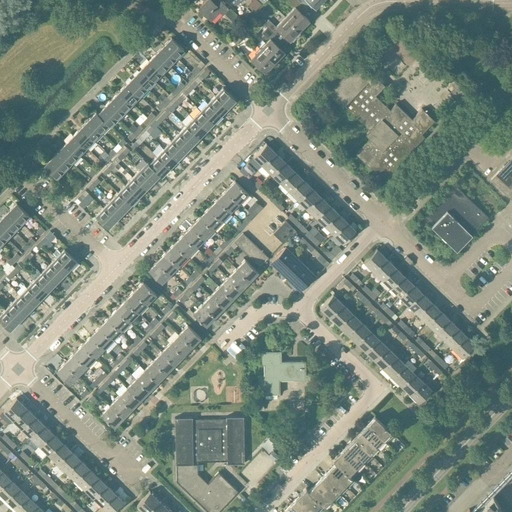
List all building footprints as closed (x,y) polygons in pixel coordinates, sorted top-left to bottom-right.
[(222,15),(229,9),(219,0),(216,0),(214,3),(210,0),(205,0),(198,8),(210,20),(219,12),(222,15)] [(256,0),(254,0),(249,5),(255,11),(261,5),(256,0)] [(309,20),(301,13),(305,8),(296,0),(286,0),(294,7),(284,17),(299,30),(309,20)] [(322,0),(296,0),(305,8),(310,4),(315,8),(322,0)] [(260,10),(254,15),(261,22),(266,16),(260,10)] [(228,11),(224,15),(230,22),(235,17),(228,11)] [(299,30),(284,17),(275,26),(268,19),(263,24),(266,27),(277,37),(281,33),(289,40),(299,30)] [(280,48),(274,43),(278,38),(277,37),(266,27),(261,33),(268,40),(260,48),(274,62),(275,61),(275,60),(283,52),(280,48)] [(236,45),(245,34),(240,29),(230,39),(236,45)] [(390,31),(368,54),(405,90),(464,89),(463,57),(417,58),(390,31)] [(183,50),(170,37),(163,45),(176,57),(183,50)] [(176,57),(163,45),(156,52),(169,65),(176,57)] [(274,62),(260,48),(250,58),(260,69),(261,68),(264,72),(273,63),(274,62)] [(169,65),(156,52),(148,60),(161,73),(169,65)] [(161,73),(148,60),(141,68),(154,80),(161,73)] [(421,133),(434,119),(422,108),(412,118),(396,103),(390,109),(375,95),(385,85),(371,72),(369,74),(356,61),(343,74),(337,68),(324,82),(330,88),(327,91),(342,106),(343,105),(369,130),(365,134),(369,138),(355,153),(379,177),(382,173),(392,184),(405,171),(397,164),(424,136),(421,133)] [(154,80),(141,68),(134,75),(146,88),(154,80)] [(203,78),(208,73),(204,70),(199,75),(203,78)] [(189,80),(194,75),(191,71),(185,77),(189,80)] [(146,88),(134,75),(126,83),(139,96),(146,88)] [(139,96),(126,83),(119,91),(132,103),(139,96)] [(188,93),(193,88),(189,85),(184,90),(188,93)] [(174,95),(179,90),(176,87),(171,92),(174,95)] [(235,99),(222,87),(215,95),(227,107),(235,99)] [(132,103),(119,91),(111,98),(124,111),(132,103)] [(227,107),(215,95),(207,102),(220,115),(227,107)] [(124,111),(111,98),(104,106),(117,119),(124,111)] [(173,109),(178,104),(175,100),(170,105),(173,109)] [(159,110),(164,105),(161,102),(156,107),(159,110)] [(220,115),(207,102),(200,110),(213,122),(220,115)] [(117,119),(104,106),(97,113),(107,124),(109,126),(117,119)] [(213,122),(200,110),(192,118),(205,130),(213,122)] [(163,119),(168,114),(165,111),(160,116),(163,119)] [(107,124),(97,113),(95,112),(87,120),(100,132),(107,124)] [(149,121),(154,116),(151,112),(146,117),(149,121)] [(158,124),(163,119),(160,116),(155,120),(158,124)] [(145,125),(149,121),(146,117),(141,122),(145,125)] [(205,130),(192,118),(185,125),(198,138),(205,130)] [(100,132),(87,120),(80,127),(93,140),(100,132)] [(198,138),(185,125),(178,133),(190,145),(198,138)] [(148,134),(153,129),(150,126),(145,131),(148,134)] [(93,140),(80,127),(73,135),(85,147),(93,140)] [(135,136),(139,131),(136,128),(131,133),(135,136)] [(190,145),(178,133),(170,141),(183,153),(190,145)] [(85,147),(73,135),(65,143),(78,155),(85,147)] [(121,147),(125,142),(122,139),(117,144),(121,147)] [(133,150),(138,145),(135,141),(130,146),(133,150)] [(183,153),(170,141),(163,148),(175,161),(183,153)] [(78,155),(65,143),(58,150),(71,163),(78,155)] [(261,165),(275,152),(266,143),(252,157),(261,165)] [(175,161),(163,148),(155,156),(168,168),(175,161)] [(111,157),(116,152),(112,149),(107,154),(111,157)] [(71,163),(58,150),(50,158),(63,170),(71,163)] [(119,160),(124,155),(121,152),(116,157),(119,160)] [(270,174),(284,160),(275,152),(261,165),(270,174)] [(168,168),(155,156),(148,163),(159,174),(161,176),(168,168)] [(511,200),(511,156),(490,179),(511,200)] [(63,170),(50,158),(43,166),(56,178),(63,170)] [(279,183),(293,169),(284,160),(270,174),(279,183)] [(110,171),(114,166),(111,162),(106,167),(110,171)] [(159,174),(148,163),(147,162),(139,170),(152,182),(159,174)] [(96,172),(101,167),(98,164),(93,169),(96,172)] [(105,176),(110,171),(106,167),(102,172),(105,176)] [(248,173),(242,167),(239,171),(245,176),(248,173)] [(288,191),(301,178),(293,169),(279,183),(288,191)] [(152,182),(139,170),(131,177),(144,190),(152,182)] [(144,190),(131,177),(124,185),(137,197),(144,190)] [(95,186),(100,181),(96,178),(91,183),(95,186)] [(297,200),(310,186),(301,178),(288,191),(297,200)] [(81,188),(86,182),(83,179),(78,184),(81,188)] [(260,185),(254,179),(251,182),(257,188),(260,185)] [(248,193),(234,180),(226,189),(239,202),(248,193)] [(487,216),(453,183),(422,215),(432,225),(432,226),(436,230),(436,229),(442,234),(440,236),(444,240),(446,238),(456,248),(487,216)] [(137,197),(124,185),(117,192),(129,205),(137,197)] [(266,190),(260,185),(257,188),(263,194),(266,190)] [(306,209),(319,195),(310,186),(297,200),(306,209)] [(239,202),(226,189),(217,198),(231,211),(239,202)] [(129,205),(117,192),(109,200),(122,212),(129,205)] [(315,217),(328,204),(319,195),(306,209),(315,217)] [(278,202),(272,196),(269,200),(275,205),(278,202)] [(231,211),(217,198),(208,207),(222,220),(231,211)] [(122,212),(109,200),(102,208),(115,220),(122,212)] [(29,215),(16,202),(8,210),(21,223),(29,215)] [(255,202),(247,210),(253,216),(256,213),(262,207),(259,204),(258,205),(255,202)] [(284,207),(278,202),(275,205),(280,211),(284,207)] [(324,226),(337,212),(328,204),(315,217),(324,226)] [(222,220),(208,207),(200,216),(213,229),(222,220)] [(115,220),(102,208),(94,215),(107,228),(115,220)] [(21,223),(8,210),(1,218),(14,230),(21,223)] [(333,234),(346,221),(337,212),(324,226),(333,234)] [(296,219),(290,213),(287,217),(293,222),(296,219)] [(243,214),(238,219),(241,222),(245,225),(250,219),(247,216),(246,217),(243,214)] [(213,229),(200,216),(191,225),(205,238),(213,229)] [(14,230),(1,218),(0,218),(0,231),(6,238),(14,230)] [(302,225),(296,219),(293,222),(299,228),(302,225)] [(283,242),(295,230),(285,220),(273,233),(283,242)] [(342,243),(355,229),(346,221),(333,234),(342,243)] [(239,231),(245,225),(241,222),(236,227),(239,231)] [(205,238),(191,225),(182,234),(196,247),(205,238)] [(40,235),(45,230),(41,227),(37,232),(40,235)] [(314,236),(308,231),(305,234),(311,240),(314,236)] [(238,246),(247,237),(242,233),(234,242),(238,246)] [(196,247),(182,234),(173,243),(187,256),(196,247)] [(227,243),(233,237),(229,234),(224,240),(227,243)] [(320,242),(314,236),(311,240),(316,245),(320,242)] [(242,250),(251,241),(247,237),(238,246),(242,250)] [(308,243),(302,237),(299,240),(305,246),(308,243)] [(30,246),(34,241),(31,238),(26,242),(30,246)] [(222,249),(227,243),(224,240),(218,245),(222,249)] [(38,249),(43,244),(40,241),(35,246),(38,249)] [(246,254),(255,245),(251,241),(242,250),(246,254)] [(25,251),(30,246),(26,242),(21,247),(25,251)] [(187,256),(173,243),(165,252),(178,265),(187,256)] [(313,248),(308,243),(305,246),(310,251),(313,248)] [(228,254),(233,249),(230,245),(224,251),(228,254)] [(251,258),(260,249),(255,245),(246,254),(251,258)] [(56,249),(53,253),(56,256),(69,268),(76,261),(63,248),(59,252),(56,249)] [(281,270),(294,256),(285,248),(272,261),(281,270)] [(332,253),(326,248),(323,251),(329,257),(332,253)] [(372,270),(385,257),(376,248),(363,262),(372,270)] [(255,262),(264,253),(260,249),(251,258),(255,262)] [(28,259),(33,254),(30,251),(25,256),(28,259)] [(178,265),(165,252),(156,261),(170,274),(178,265)] [(210,261),(215,255),(212,252),(207,258),(210,261)] [(15,261),(20,256),(16,253),(11,258),(15,261)] [(259,267),(268,258),(264,253),(255,262),(259,267)] [(326,260),(320,254),(317,258),(323,263),(326,260)] [(24,264),(28,259),(25,256),(20,261),(24,264)] [(69,268),(56,256),(49,264),(61,276),(69,268)] [(290,279),(303,265),(294,256),(281,270),(290,279)] [(381,279),(394,265),(385,257),(372,270),(381,279)] [(10,266),(15,261),(11,258),(7,263),(10,266)] [(204,266),(210,261),(207,258),(201,263),(204,266)] [(216,266),(222,261),(218,258),(213,263),(216,266)] [(258,272),(244,259),(235,268),(249,281),(258,272)] [(170,274),(156,261),(147,270),(161,283),(170,274)] [(210,272),(216,266),(213,263),(207,269),(210,272)] [(61,276),(49,264),(41,271),(54,284),(61,276)] [(299,288),(312,274),(303,265),(290,279),(299,288)] [(390,288),(403,274),(394,265),(381,279),(390,288)] [(14,275),(18,270),(15,266),(10,271),(14,275)] [(249,281),(235,268),(227,277),(240,290),(249,281)] [(192,279),(198,273),(195,269),(189,275),(192,279)] [(54,284),(41,271),(34,279),(46,291),(54,284)] [(358,278),(352,273),(349,276),(355,282),(358,278)] [(399,296),(412,283),(403,274),(390,288),(399,296)] [(187,284),(192,279),(189,275),(184,281),(187,284)] [(199,284),(204,279),(201,275),(195,281),(199,284)] [(240,290),(227,277),(218,286),(232,299),(240,290)] [(46,291),(34,279),(26,287),(39,299),(46,291)] [(352,285),(347,279),(343,282),(349,288),(352,285)] [(156,294),(142,281),(133,290),(147,303),(156,294)] [(193,290),(199,284),(195,281),(190,287),(193,290)] [(408,305),(421,291),(412,283),(399,296),(408,305)] [(370,290),(365,285),(361,288),(367,293),(370,290)] [(232,299),(218,286),(209,295),(223,308),(232,299)] [(39,299),(26,287),(19,294),(32,307),(39,299)] [(175,296),(181,291),(177,287),(172,293),(175,296)] [(147,303),(133,290),(125,299),(138,312),(147,303)] [(376,296),(370,290),(367,293),(373,299),(376,296)] [(364,296),(359,291),(356,294),(361,299),(364,296)] [(417,314),(430,300),(421,291),(408,305),(417,314)] [(181,302),(187,297),(184,293),(178,299),(181,302)] [(328,316),(341,302),(332,293),(319,307),(328,316)] [(32,307),(19,294),(11,302),(24,314),(32,307)] [(223,308),(209,295),(201,304),(214,317),(223,308)] [(370,302),(364,296),(361,299),(367,305),(370,302)] [(138,312),(125,299),(116,308),(130,321),(138,312)] [(426,322),(439,309),(430,300),(417,314),(426,322)] [(24,314),(11,302),(4,310),(17,322),(24,314)] [(337,324),(350,311),(341,302),(328,316),(337,324)] [(388,307),(382,302),(379,305),(385,311),(388,307)] [(167,305),(161,311),(164,314),(170,308),(169,307),(171,305),(169,303),(167,305)] [(214,317),(201,304),(192,313),(206,326),(214,317)] [(394,313),(388,307),(385,311),(391,316),(394,313)] [(130,321),(116,308),(107,317),(121,330),(130,321)] [(382,313),(377,308),(373,311),(379,317),(382,313)] [(435,331),(448,317),(439,309),(426,322),(435,331)] [(17,322),(4,310),(0,313),(0,320),(9,330),(17,322)] [(170,320),(176,314),(173,311),(167,316),(170,320)] [(346,333),(359,319),(350,311),(337,324),(346,333)] [(388,319),(382,313),(379,317),(385,322),(388,319)] [(121,330),(107,317),(99,326),(112,339),(121,330)] [(152,326),(158,320),(155,317),(149,323),(152,326)] [(444,339),(457,326),(448,317),(435,331),(444,339)] [(355,342),(368,328),(359,319),(346,333),(355,342)] [(406,325),(400,319),(397,322),(403,328),(406,325)] [(147,332),(152,326),(149,323),(143,329),(147,332)] [(159,332),(164,326),(161,323),(155,328),(159,332)] [(200,337),(187,324),(178,333),(192,346),(200,337)] [(400,331),(394,325),(391,328),(397,334),(400,331)] [(412,330),(406,325),(403,328),(409,334),(412,330)] [(112,339),(99,326),(90,335),(104,348),(112,339)] [(453,348),(466,334),(457,326),(444,339),(453,348)] [(153,338),(159,332),(155,328),(149,334),(153,338)] [(364,350),(377,337),(368,328),(355,342),(364,350)] [(406,336),(400,331),(397,334),(403,340),(406,336)] [(192,346),(178,333),(169,342),(183,355),(192,346)] [(462,357),(475,343),(466,334),(453,348),(462,357)] [(104,348),(90,335),(81,344),(95,357),(104,348)] [(135,344),(141,338),(137,335),(132,341),(135,344)] [(424,342),(418,336),(415,340),(421,345),(424,342)] [(373,359),(386,345),(377,337),(364,350),(373,359)] [(129,350),(135,344),(132,341),(126,346),(129,350)] [(141,349),(147,344),(143,341),(138,346),(141,349)] [(183,355),(169,342),(161,351),(174,364),(183,355)] [(418,348),(412,342),(409,346),(415,351),(418,348)] [(430,347),(424,342),(421,345),(426,351),(430,347)] [(95,357),(81,344),(73,353),(87,366),(95,357)] [(382,368),(395,354),(386,345),(373,359),(382,368)] [(136,355),(141,349),(138,346),(132,352),(136,355)] [(424,353),(418,348),(415,351),(420,357),(424,353)] [(174,364),(161,351),(152,360),(166,373),(174,364)] [(305,375),(305,361),(293,361),(281,361),(281,356),(281,351),(261,351),(261,364),(264,364),(264,375),(262,375),(258,375),(258,390),(262,390),(265,390),(265,394),(279,394),(279,380),(281,380),(281,379),(293,379),(293,375),(296,375),(305,375)] [(87,366),(73,353),(64,362),(78,375),(87,366)] [(118,362),(123,356),(120,353),(115,359),(118,362)] [(442,359),(436,353),(433,357),(439,363),(442,359)] [(391,376),(404,363),(395,354),(382,368),(391,376)] [(124,367),(129,362),(126,358),(121,364),(124,367)] [(112,367),(118,362),(115,359),(109,364),(112,367)] [(436,365),(430,359),(427,363),(433,368),(436,365)] [(447,365),(442,359),(439,363),(444,368),(447,365)] [(166,373),(152,360),(143,369),(157,382),(166,373)] [(78,375),(64,362),(56,371),(69,384),(78,375)] [(400,385),(413,371),(404,363),(391,376),(400,385)] [(118,373),(124,367),(121,364),(115,370),(118,373)] [(442,371),(436,365),(433,368),(438,374),(442,371)] [(157,382),(143,369),(135,378),(148,391),(157,382)] [(100,379),(106,374),(103,371),(97,376),(100,379)] [(409,393),(422,380),(413,371),(400,385),(409,393)] [(95,385),(100,379),(97,376),(92,382),(95,385)] [(107,385),(112,380),(109,376),(103,382),(107,385)] [(148,391),(135,378),(126,387),(140,400),(148,391)] [(418,402),(431,389),(422,380),(409,393),(418,402)] [(101,391),(107,385),(103,382),(98,388),(101,391)] [(140,400),(126,387),(117,396),(131,409),(140,400)] [(83,397),(89,392),(85,389),(80,394),(83,397)] [(89,403),(95,398),(91,394),(86,400),(89,403)] [(131,409),(117,396),(109,405),(122,418),(131,409)] [(16,397),(0,413),(0,416),(8,424),(12,419),(25,406),(16,397)] [(122,418),(109,405),(100,414),(114,427),(122,418)] [(21,428),(34,415),(25,406),(12,419),(21,428)] [(30,437),(43,423),(34,415),(21,428),(30,437)] [(192,417),(174,417),(175,464),(176,481),(207,511),(217,511),(238,491),(218,472),(207,483),(197,473),(197,461),(220,461),(220,459),(224,459),(226,459),(226,463),(244,463),(243,416),(225,416),(225,417),(225,420),(220,420),(220,418),(197,419),(197,421),(192,421),(192,417)] [(390,431),(374,416),(367,423),(383,439),(390,431)] [(39,445),(52,432),(43,423),(30,437),(39,445)] [(383,439),(367,423),(360,430),(376,446),(383,439)] [(376,446),(360,430),(352,438),(368,454),(376,446)] [(48,454),(61,441),(52,432),(39,445),(48,454)] [(10,439),(5,434),(1,437),(7,442),(10,439)] [(368,454),(352,438),(346,445),(362,460),(368,454)] [(16,445),(10,439),(7,442),(13,448),(16,445)] [(56,463),(70,449),(61,441),(48,454),(56,463)] [(10,451),(4,445),(1,448),(7,454),(10,451)] [(362,460),(346,445),(339,452),(355,467),(362,460)] [(65,471),(79,458),(70,449),(56,463),(65,471)] [(28,456),(22,451),(19,454),(25,460),(28,456)] [(273,451),(269,455),(275,461),(279,457),(278,456),(273,451)] [(355,467),(339,452),(332,459),(335,462),(348,474),(349,474),(355,467)] [(34,462),(28,456),(25,460),(31,465),(34,462)] [(22,462),(16,457),(13,460),(19,466),(22,462)] [(74,480),(88,467),(79,458),(65,471),(74,480)] [(28,468),(22,462),(19,466),(25,471),(28,468)] [(335,462),(328,469),(344,484),(351,477),(349,474),(348,474),(335,462)] [(83,489),(96,475),(88,467),(74,480),(83,489)] [(0,485),(8,477),(0,468),(0,485)] [(46,474),(40,468),(37,471),(43,477),(46,474)] [(344,484),(328,469),(321,476),(337,491),(344,484)] [(40,480),(34,474),(31,477),(37,483),(40,480)] [(52,479),(46,474),(43,477),(49,482),(52,479)] [(92,497),(105,484),(96,475),(83,489),(92,497)] [(337,491),(321,476),(314,483),(330,499),(337,491)] [(0,495),(4,499),(17,485),(8,477),(0,485),(0,495)] [(46,485),(40,480),(37,483),(43,489),(46,485)] [(314,483),(308,490),(321,503),(323,506),(330,499),(314,483)] [(101,506),(114,493),(105,484),(92,497),(101,506)] [(13,508),(26,494),(17,485),(4,499),(13,508)] [(64,491),(58,485),(55,489),(61,494),(64,491)] [(321,503),(308,490),(305,487),(297,495),(314,510),(321,503)] [(69,497),(64,491),(61,494),(66,500),(69,497)] [(144,511),(146,511),(158,500),(149,491),(137,504),(144,511)] [(58,497),(52,492),(49,495),(55,500),(58,497)] [(107,511),(112,511),(123,501),(114,493),(101,506),(107,511)] [(502,511),(492,493),(491,493),(475,510),(476,510),(473,511),(502,511)] [(17,511),(26,511),(35,503),(26,494),(13,508),(17,511)] [(312,511),(314,510),(297,495),(290,502),(300,511),(312,511)] [(63,503),(58,497),(55,500),(60,506),(63,503)] [(163,511),(167,508),(158,500),(146,511),(163,511)] [(300,511),(290,502),(283,509),(286,511),(300,511)] [(43,511),(44,511),(35,503),(26,511),(43,511)] [(82,508),(76,503),(73,506),(79,511),(82,508)]
